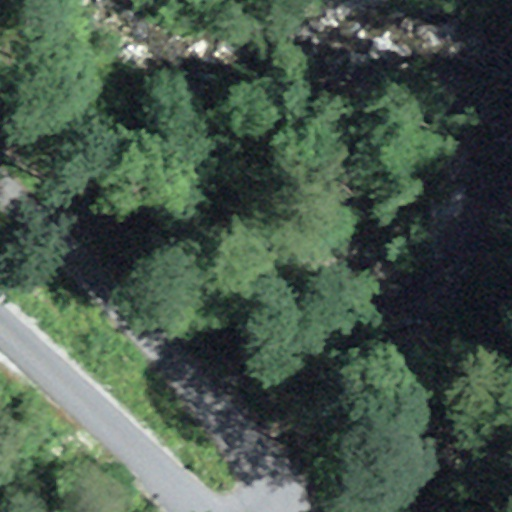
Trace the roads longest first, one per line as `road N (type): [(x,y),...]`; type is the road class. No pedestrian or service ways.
road 1 (unclassified): [(283,511),(263,455),(0,181)]
road 2 (unclassified): [(0,323),(202,511)]
